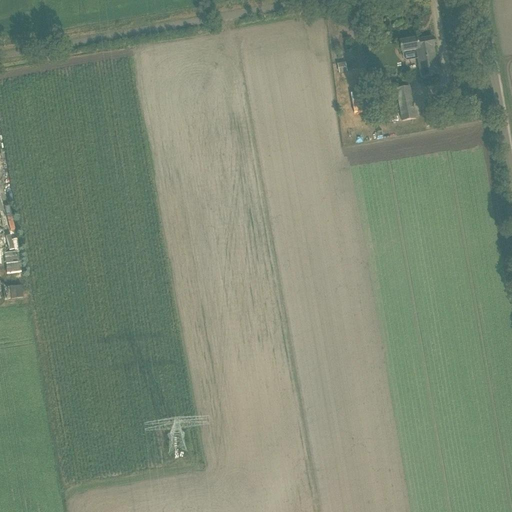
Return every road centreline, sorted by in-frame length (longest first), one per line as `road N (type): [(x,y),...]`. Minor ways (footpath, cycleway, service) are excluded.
road 1 (unclassified): [(0,52),(316,0)]
road 2 (track): [(60,511),(0,204)]
road 3 (unclassified): [(511,169),(482,0)]
